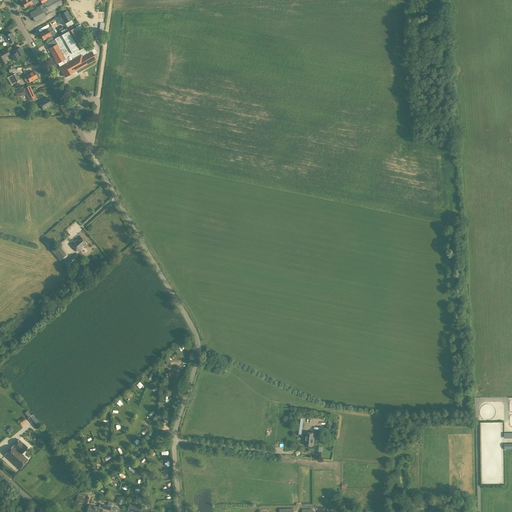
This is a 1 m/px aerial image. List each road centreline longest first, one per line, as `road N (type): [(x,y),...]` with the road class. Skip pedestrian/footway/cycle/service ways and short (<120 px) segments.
road 1 (unclassified): [(178,511),(173,446),(197,340),(87,145)]
road 2 (unclassified): [(5,0),(87,145)]
